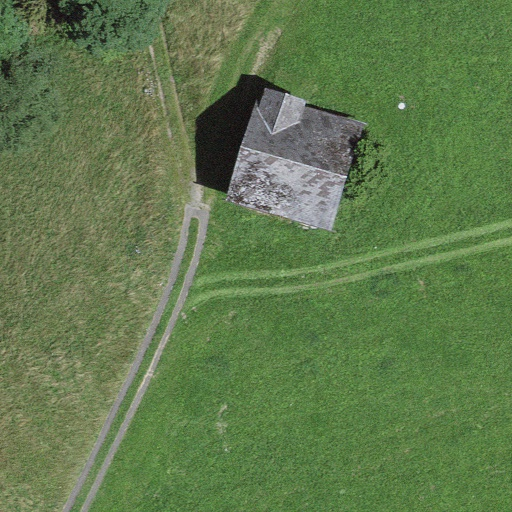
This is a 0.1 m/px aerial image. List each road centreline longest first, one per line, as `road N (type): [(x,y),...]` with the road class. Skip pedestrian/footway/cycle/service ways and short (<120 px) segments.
road 1 (track): [(255,50),(177,199),(106,443),(73,511)]
road 2 (track): [(147,0),(177,199)]
